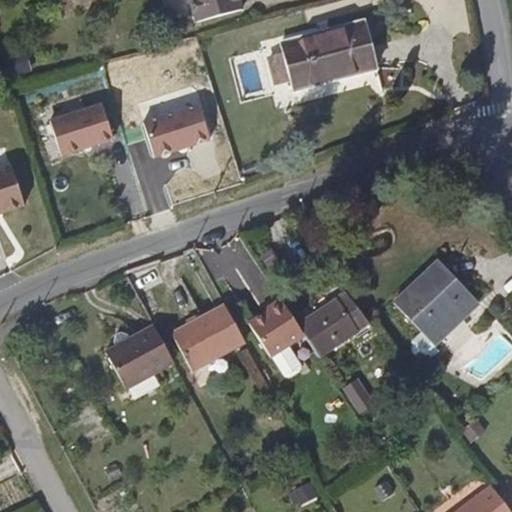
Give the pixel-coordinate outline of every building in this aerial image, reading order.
[(226,0),(177,0),(184,25),(230,12),(226,0)] [(272,49),(275,60),(282,84),(284,92),(365,70),(354,25),(272,49)] [(282,84),(275,60),(260,63),(266,87),(282,84)] [(419,68),(397,67),(396,90),(418,91),(419,68)] [(179,112),(169,83),(118,99),(126,127),(179,112)] [(96,136),(87,108),(35,124),(44,152),(96,136)] [(457,325),(470,313),(432,269),(385,311),(420,349),(453,321),(457,325)] [(279,312),(276,307),(260,317),(263,322),(279,312)] [(279,312),(263,322),(244,334),(265,367),(283,356),(300,345),(279,312)] [(240,351),(221,316),(171,344),(191,379),(240,351)] [(320,348),(342,332),(333,320),(311,336),(320,348)] [(174,371),(155,333),(105,362),(130,406),(165,386),(161,379),(174,371)] [(283,356),(265,367),(278,388),(284,389),(294,382),(296,377),(283,356)] [(358,382),(341,392),(358,419),(375,409),(358,382)] [(475,511),(469,502),(455,511),(475,511)]
